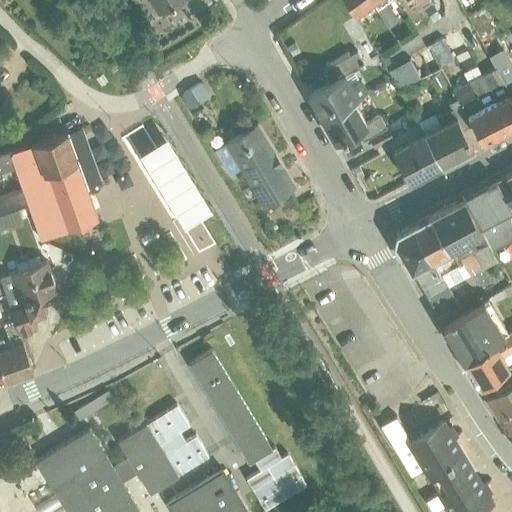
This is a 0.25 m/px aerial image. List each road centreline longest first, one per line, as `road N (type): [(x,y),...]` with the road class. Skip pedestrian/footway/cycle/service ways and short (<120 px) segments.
road 1 (tertiary): [(359,231),(102,363),(0,405)]
road 2 (unclassified): [(251,31),(153,95),(113,107),(77,91),(0,19)]
road 3 (tertiary): [(511,464),(359,231)]
road 4 (residential): [(359,231),(251,31)]
road 5 (residential): [(511,152),(359,231)]
